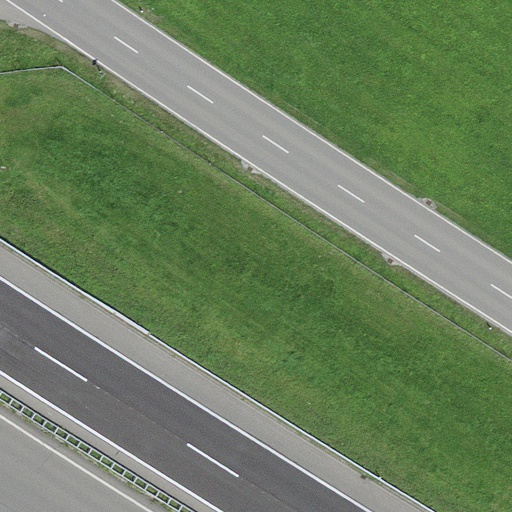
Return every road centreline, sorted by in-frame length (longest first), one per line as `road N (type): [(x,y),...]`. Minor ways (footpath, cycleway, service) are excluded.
road 1 (primary): [(60,0),(511,290)]
road 2 (motorway): [(299,511),(0,322)]
